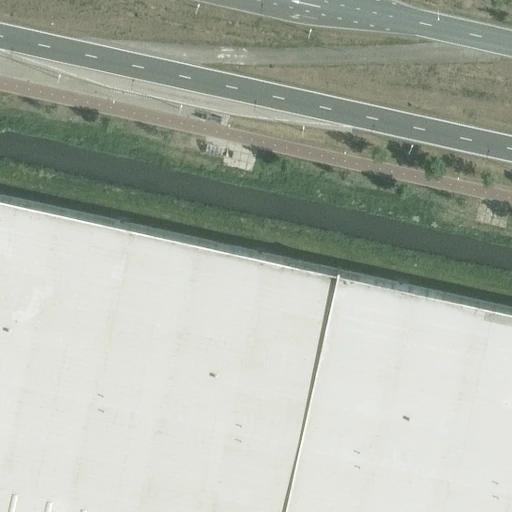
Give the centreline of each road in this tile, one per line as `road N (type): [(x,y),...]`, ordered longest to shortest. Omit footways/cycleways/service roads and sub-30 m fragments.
road 1 (primary): [(0,36),(511,148)]
road 2 (primary): [(511,44),(309,0)]
